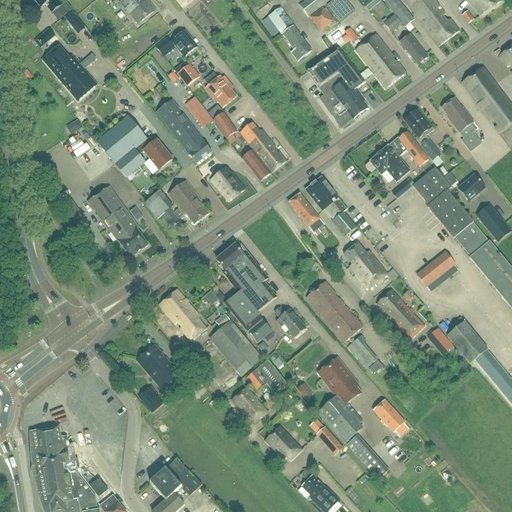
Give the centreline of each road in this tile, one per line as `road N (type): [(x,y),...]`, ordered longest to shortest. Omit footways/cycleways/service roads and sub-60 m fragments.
road 1 (tertiary): [(121,298),(511,23)]
road 2 (tertiary): [(68,329),(33,274),(0,80)]
road 3 (residential): [(142,511),(125,494),(132,408),(75,339)]
